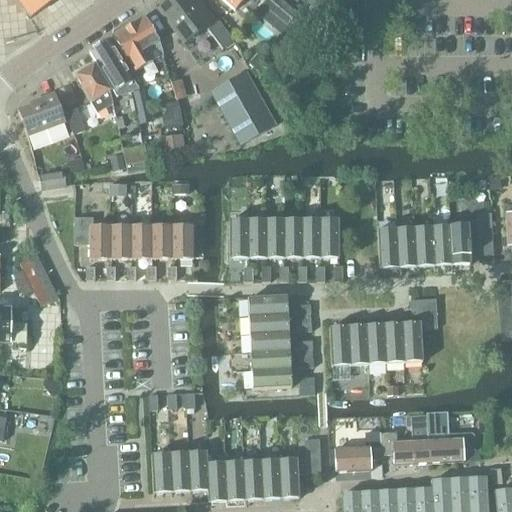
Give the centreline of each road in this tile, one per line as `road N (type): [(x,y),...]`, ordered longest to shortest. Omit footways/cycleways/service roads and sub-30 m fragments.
road 1 (residential): [(511,269),(468,280),(225,290)]
road 2 (residential): [(300,511),(319,505),(327,488),(511,464)]
road 3 (residential): [(117,508),(100,493),(87,316),(79,303)]
road 4 (residential): [(0,137),(79,303)]
road 5 (residential): [(511,109),(376,107),(376,65)]
road 6 (residential): [(6,80),(124,0)]
road 7 (residential): [(376,65),(511,66)]
road 8 (residential): [(377,7),(511,6)]
